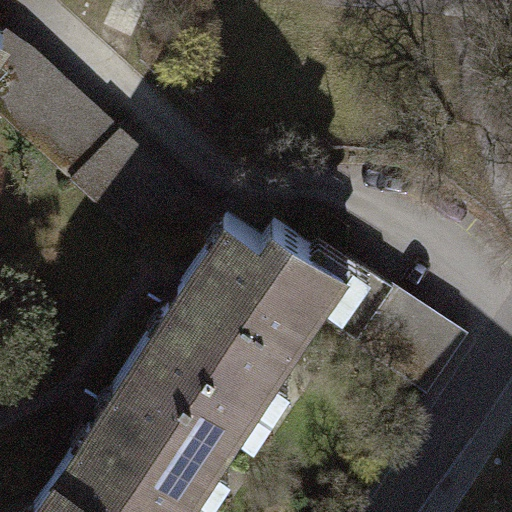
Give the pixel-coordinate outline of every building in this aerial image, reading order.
[(115,132),(4,31),(0,37),(0,110),(73,176),(115,132)] [(196,206),(115,132),(73,176),(155,251),(196,206)] [(169,296),(135,348),(172,373),(170,376),(190,389),(186,395),(233,426),(237,421),(235,419),(270,366),(272,367),(310,310),(344,259),(275,213),(263,230),(228,207),(179,282),(182,283),(172,297),(169,296)] [(462,337),(344,259),(310,310),(428,387),(462,337)] [(90,415),(55,467),(94,493),(92,496),(116,511),(175,511),(176,511),(173,510),(211,453),(214,455),(233,426),(186,395),(190,389),(170,376),(172,373),(135,348),(100,401),(103,403),(93,417),(90,415)] [(116,511),(92,496),(94,493),(55,467),(25,511),(116,511)]
